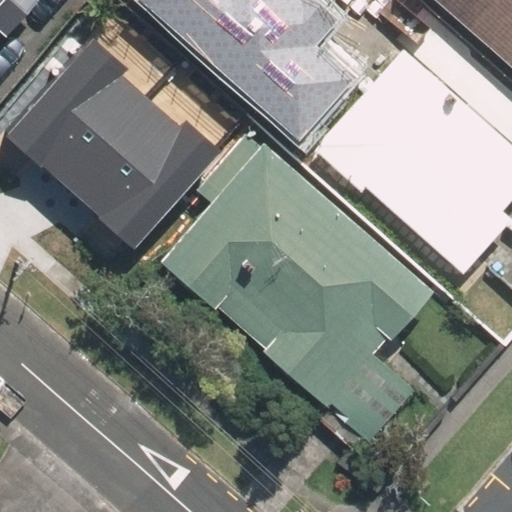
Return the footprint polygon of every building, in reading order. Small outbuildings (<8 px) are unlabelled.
[(346,99),(236,0),(235,0),(187,53),(443,286),(511,210),(511,148),(396,44),(346,99)] [(320,0),(341,20),(359,0),(320,0)] [(511,0),(425,0),(511,78),(511,0)] [(10,107),(43,137),(80,172),(122,126),(85,92),(101,74),(68,44),(10,107)] [(242,132),(228,147),(196,117),(136,181),(168,211),(137,244),(320,415),(329,405),(368,442),(417,390),(374,351),(424,297),(242,132)]
